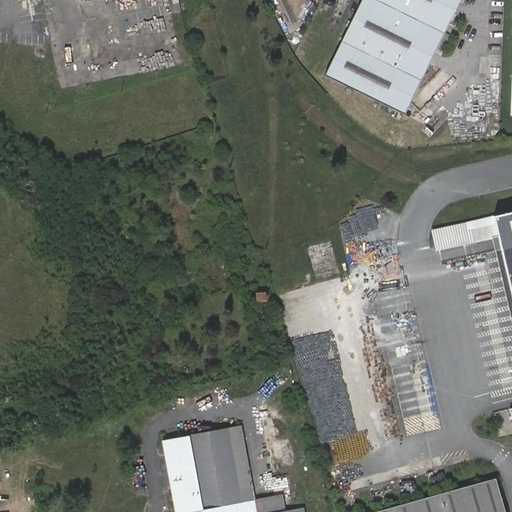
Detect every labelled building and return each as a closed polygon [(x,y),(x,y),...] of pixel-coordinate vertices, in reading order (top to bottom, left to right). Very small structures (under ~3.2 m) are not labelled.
[(363,0),(327,76),(405,114),(432,59),(460,0),(363,0)] [(511,409),(511,411),(511,212),(492,216),(496,238),(498,250),(511,307),(511,409)] [(430,229),(434,251),(496,238),(492,216),(430,229)] [(265,292),(256,293),(257,302),(265,301),(265,292)] [(304,511),(304,509),(287,511),(283,511),(280,496),(253,501),(240,428),(166,442),(179,511),(304,511)] [(506,511),(497,478),(377,511),(506,511)]
